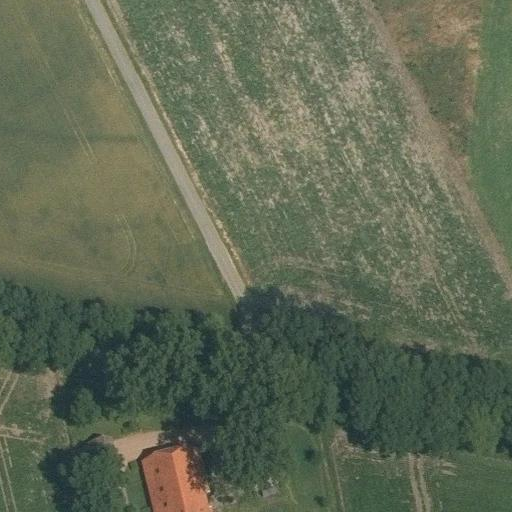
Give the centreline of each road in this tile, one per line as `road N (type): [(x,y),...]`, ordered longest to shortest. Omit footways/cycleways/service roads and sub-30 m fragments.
road 1 (unclassified): [(276,387),(263,342),(91,0)]
road 2 (unclassified): [(0,334),(276,387)]
road 3 (unclassified): [(511,434),(276,387)]
